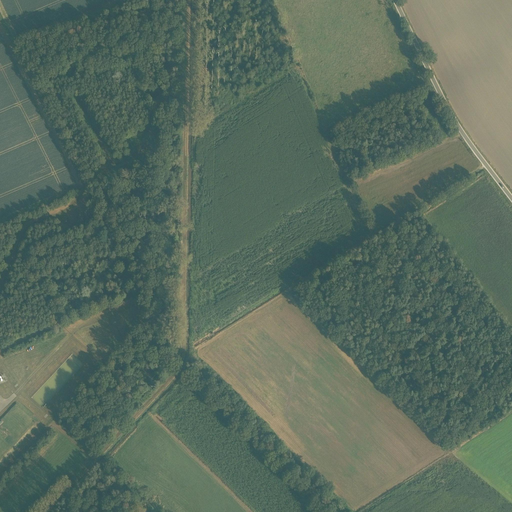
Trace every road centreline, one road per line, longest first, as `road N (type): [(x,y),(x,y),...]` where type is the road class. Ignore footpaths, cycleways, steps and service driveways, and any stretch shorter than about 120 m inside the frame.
road 1 (track): [(271,0),(371,238),(488,163)]
road 2 (unclassified): [(511,195),(448,106),(396,0)]
road 3 (track): [(0,19),(83,191)]
